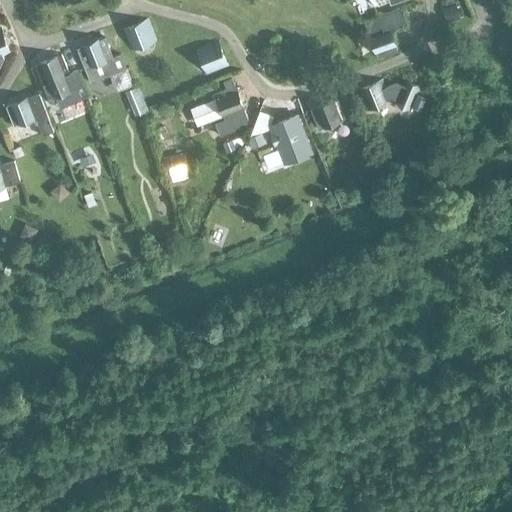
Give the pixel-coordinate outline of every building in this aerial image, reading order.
[(462,7),(450,10),(453,19),(464,16),(462,7)] [(399,50),(392,30),(408,25),(402,8),(365,21),(368,30),(367,31),(377,58),(399,50)] [(158,40),(149,18),(122,29),(131,51),(158,40)] [(0,59),(12,54),(1,27),(0,27),(0,59)] [(104,36),(77,46),(76,47),(90,82),(126,67),(120,53),(112,56),(104,36)] [(207,75),(229,66),(219,39),(196,48),(207,75)] [(36,66),(50,100),(84,86),(77,70),(64,75),(63,72),(68,71),(61,53),(39,62),(40,64),(36,66)] [(387,87),(383,78),(356,89),(365,111),(392,100),(392,99),(397,101),(395,104),(410,110),(412,106),(417,93),(420,87),(405,80),(403,86),(396,83),(387,87)] [(224,120),(245,112),(237,92),(235,92),(234,87),(231,79),(223,81),(226,89),(214,93),(215,98),(190,108),(197,126),(222,116),(223,117),(224,119),(224,120)] [(139,88),(130,92),(140,114),(149,111),(139,88)] [(14,127),(36,118),(43,135),(54,131),(39,93),(33,95),(32,94),(5,104),(14,127)] [(417,93),(412,106),(421,110),(427,97),(417,93)] [(338,100),(344,114),(354,111),(348,96),(338,100)] [(338,100),(337,97),(310,108),(319,130),(346,119),(344,114),(338,100)] [(278,149),(263,155),(267,167),(283,162),(284,164),(313,153),(304,130),(299,115),(299,114),(271,124),(269,125),(269,126),(273,135),(271,135),(274,146),(277,145),(278,149)] [(253,148),(265,143),(262,136),(251,140),(253,148)] [(235,150),(232,140),(224,143),(227,153),(235,150)] [(23,155),(21,146),(13,149),(16,157),(23,155)] [(184,155),(172,157),(174,168),(186,166),(184,155)] [(5,163),(5,162),(0,163),(0,188),(12,185),(11,184),(20,181),(14,161),(5,163)] [(172,214),(184,207),(172,182),(159,189),(172,214)] [(93,192),(84,194),(88,206),(96,204),(93,192)]
